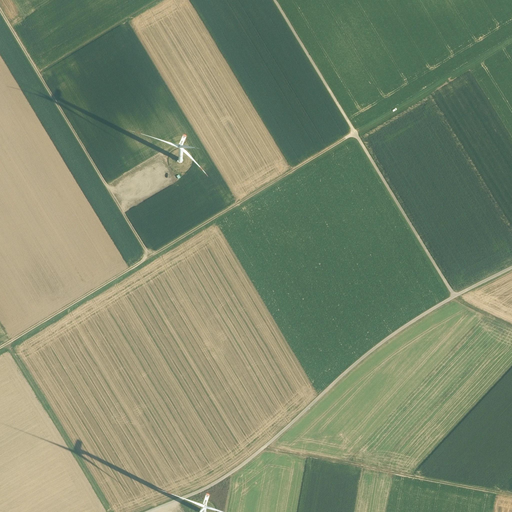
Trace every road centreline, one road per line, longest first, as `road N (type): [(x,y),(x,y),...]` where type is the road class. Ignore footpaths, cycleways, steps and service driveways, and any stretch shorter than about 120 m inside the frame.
road 1 (track): [(511,38),(0,347)]
road 2 (track): [(454,296),(377,346),(239,467),(150,511)]
road 3 (track): [(454,296),(274,0)]
road 4 (track): [(0,10),(149,256)]
road 5 (track): [(262,449),(511,495)]
road 6 (track): [(7,343),(112,511)]
road 7 (track): [(38,74),(160,0)]
